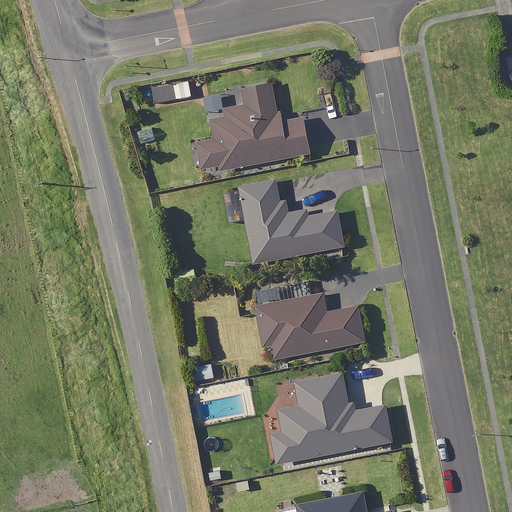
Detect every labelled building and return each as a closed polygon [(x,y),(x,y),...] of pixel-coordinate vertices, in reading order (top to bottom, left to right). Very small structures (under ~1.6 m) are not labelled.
[(198,143),(203,168),(218,165),(219,170),(310,153),(303,115),(278,120),(271,84),(243,89),(247,106),(225,110),(226,117),(212,120),(215,139),(198,143)] [(306,210),(288,213),(286,198),(278,199),(275,183),(231,191),(232,197),(236,221),(248,219),(255,262),(342,247),(336,212),(307,217),(306,210)] [(197,282),(195,267),(171,271),(173,285),(197,282)] [(256,291),(260,308),(255,309),(262,348),(267,347),(269,359),(364,341),(358,306),(325,312),(322,294),(281,301),(278,287),(256,291)] [(214,378),(211,362),(188,367),(191,382),(214,378)]
